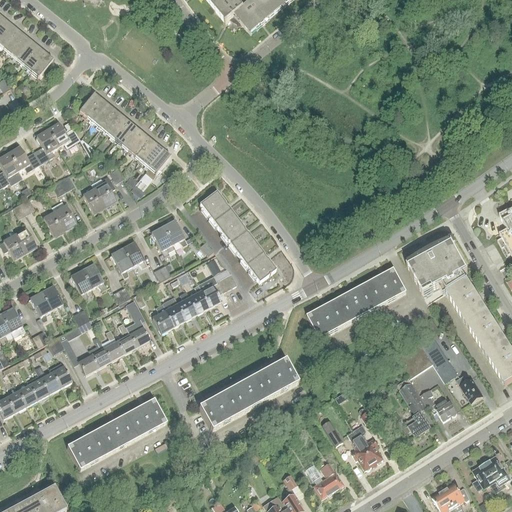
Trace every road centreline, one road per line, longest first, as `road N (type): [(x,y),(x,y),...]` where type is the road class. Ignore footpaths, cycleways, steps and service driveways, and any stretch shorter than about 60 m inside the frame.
road 1 (tertiary): [(315,286),(0,457)]
road 2 (residential): [(0,295),(161,199),(209,154)]
road 3 (residential): [(362,511),(511,414)]
road 4 (residential): [(315,286),(209,154)]
road 5 (tertiary): [(447,206),(315,286)]
road 6 (residential): [(511,316),(447,206)]
road 7 (residential): [(0,133),(56,96),(90,53)]
